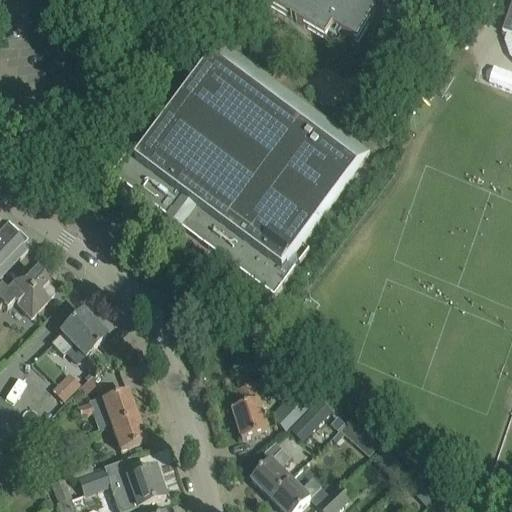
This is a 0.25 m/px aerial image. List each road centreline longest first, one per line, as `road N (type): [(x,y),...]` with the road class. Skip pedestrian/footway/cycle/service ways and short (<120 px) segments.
road 1 (residential): [(210,511),(165,353),(143,312),(112,280),(0,202)]
road 2 (unknown): [(86,143),(110,96),(31,23),(0,16)]
road 3 (unknown): [(112,280),(0,394)]
